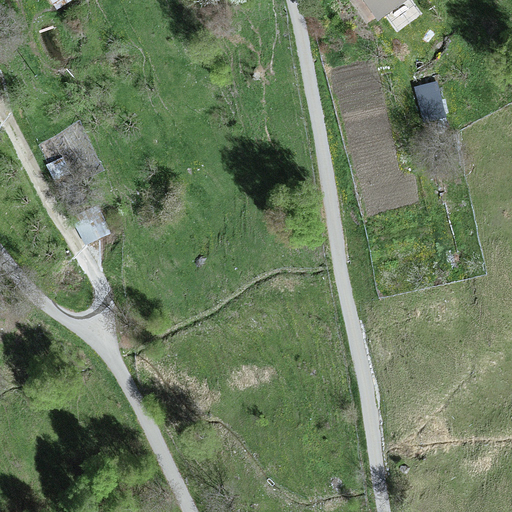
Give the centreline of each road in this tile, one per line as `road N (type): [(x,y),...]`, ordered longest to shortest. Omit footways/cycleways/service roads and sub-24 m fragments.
road 1 (unclassified): [(294,0),(384,511)]
road 2 (unclassified): [(190,511),(138,399),(89,332),(55,311),(0,253)]
